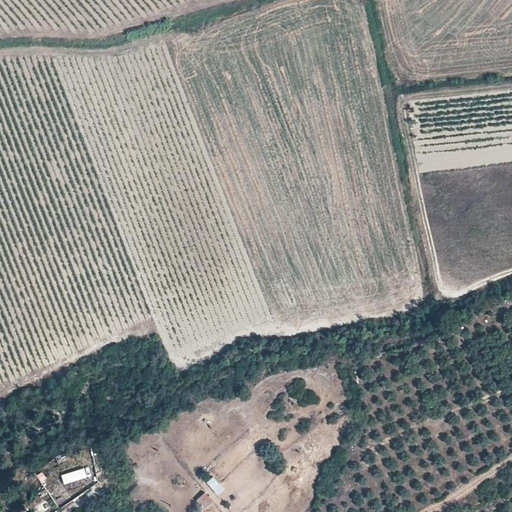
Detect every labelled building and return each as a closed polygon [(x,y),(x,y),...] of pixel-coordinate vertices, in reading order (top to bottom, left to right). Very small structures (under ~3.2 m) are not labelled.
[(65,485),(89,477),(86,468),(62,475),(65,485)] [(216,477),(208,482),(217,497),(225,491),(216,477)] [(39,498),(47,495),(42,480),(34,483),(39,498)] [(204,510),(214,502),(206,492),(196,501),(204,510)] [(48,502),(38,507),(40,511),(44,511),(52,508),(48,502)]
